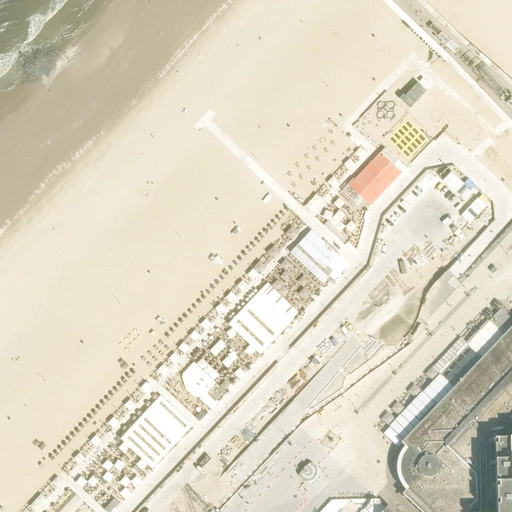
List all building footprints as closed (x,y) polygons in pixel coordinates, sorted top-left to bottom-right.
[(378,0),(411,31),(505,125),(511,132),(511,81),(463,39),(421,0),(378,0)] [(501,153),(494,147),(491,151),(493,153),(490,157),(495,161),(501,153)] [(459,181),(469,192),(485,175),(476,166),(465,179),(463,177),(459,181)] [(472,196),(468,201),(491,222),(495,217),(472,196)] [(462,252),(457,248),(448,239),(440,232),(424,249),(446,269),(462,252)] [(406,318),(381,294),(364,311),(382,328),(387,322),(404,338),(416,326),(420,309),(418,306),(406,318)] [(389,428),(397,435),(394,438),(396,440),(399,437),(404,442),(401,445),(407,451),(404,455),(403,458),(401,459),(401,460),(401,461),(401,463),(401,464),(400,469),(400,474),(401,478),(402,479),(401,480),(401,482),(402,483),(403,484),(405,487),(408,490),(408,491),(429,511),(511,511),(511,321),(501,311),(389,428)] [(389,355),(359,326),(349,337),(353,341),(350,343),(368,360),(358,369),(367,378),(389,355)] [(356,373),(338,356),(328,366),(346,383),(356,373)] [(349,390),(323,365),(301,388),(327,413),(349,390)] [(307,425),(289,407),(272,424),(266,418),(250,434),(250,440),(252,449),(261,458),(268,458),(267,459),(273,465),(275,465),(281,463),(282,464),(292,454),(285,447),(307,425)] [(247,477),(228,458),(202,485),(227,510),(237,500),(235,498),(242,489),(238,485),(247,477)] [(315,472),(314,470),(313,467),(312,466),(309,465),(307,467),(305,465),(300,470),(302,472),(300,475),(301,476),(302,478),(304,479),(307,479),(309,479),(311,478),(313,477),(314,474),(315,472)] [(361,511),(351,502),(341,511),(361,511)] [(371,502),(361,511),(386,511),(390,508),(389,507),(386,509),(378,502),(371,502)]
